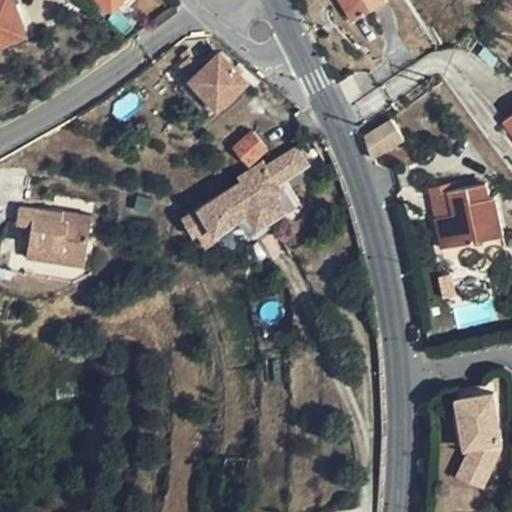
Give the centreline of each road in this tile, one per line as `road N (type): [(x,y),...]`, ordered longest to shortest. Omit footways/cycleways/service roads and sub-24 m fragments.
road 1 (tertiary): [(298,47),(343,137),(373,228),(395,375),(395,511)]
road 2 (residential): [(0,138),(203,11)]
